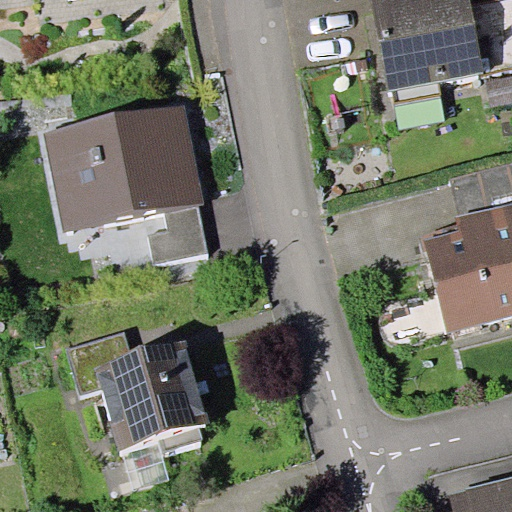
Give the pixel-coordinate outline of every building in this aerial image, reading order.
[(474,7),(472,0),(373,0),(390,90),(486,72),(474,7)] [(511,67),(511,0),(502,0),(474,7),(486,72),(511,67)] [(511,102),(511,75),(486,80),(490,106),(511,102)] [(205,202),(185,104),(45,132),(65,231),(164,210),(196,204),(205,202)] [(511,161),(451,178),(460,216),(511,202),(511,161)] [(511,202),(460,216),(458,217),(462,232),(426,241),(449,332),(511,316),(511,202)] [(208,252),(196,204),(164,210),(168,228),(147,233),(154,262),(208,252)] [(95,362),(129,352),(123,332),(67,349),(80,393),(102,386),(95,362)] [(200,426),(210,423),(184,336),(129,352),(95,362),(102,386),(121,450),(159,439),(162,452),(203,440),(200,426)] [(121,450),(132,489),(170,479),(162,452),(159,439),(121,450)] [(511,511),(511,476),(451,492),(456,511),(511,511)]
